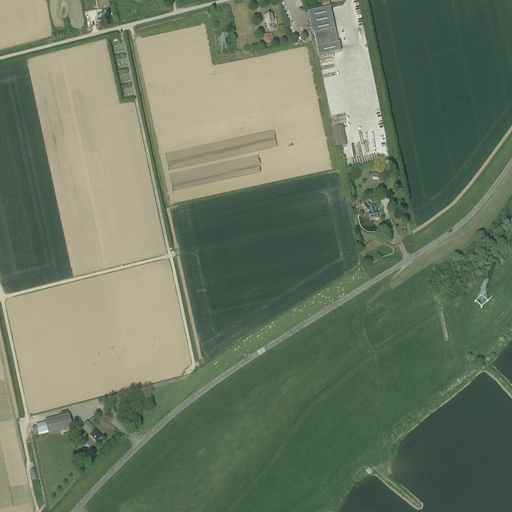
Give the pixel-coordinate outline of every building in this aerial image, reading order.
[(341,52),(338,37),(336,35),(337,34),(336,28),(334,28),(330,8),(308,13),(311,28),(312,35),(314,34),(319,57),(341,52)] [(87,25),(96,23),(94,16),(101,14),(100,9),(85,11),(87,25)] [(276,19),(273,19),(272,14),(264,16),(267,26),(267,29),(271,28),(271,25),(276,23),(276,19)] [(262,36),(264,43),(271,42),(269,34),(262,36)] [(332,128),(336,148),(346,146),(343,126),(332,128)] [(375,211),(374,208),(367,201),(363,205),(369,211),(369,212),(368,213),(370,220),(378,218),(376,211),(375,211)] [(32,428),(33,432),(34,437),(48,433),(49,434),(72,428),(69,414),(45,420),(46,422),(36,425),(37,427),(32,428)] [(101,438),(99,436),(100,434),(87,421),(82,426),(91,435),(90,436),(97,442),(101,438)]
